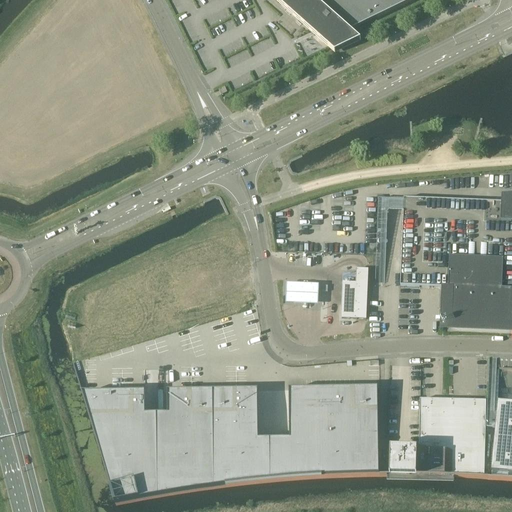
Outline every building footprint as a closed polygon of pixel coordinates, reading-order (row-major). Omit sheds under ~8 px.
[(273,0),(278,4),(279,2),(322,40),(326,44),(324,45),(335,55),(361,42),(350,32),(416,0),(273,0)] [(225,88),(219,91),(221,96),(227,93),(225,88)] [(403,217),(400,287),(442,289),(442,290),(453,290),(451,328),(510,331),(511,293),(511,292),(511,199),(505,200),(505,204),(404,200),(403,217)] [(342,305),(341,319),(356,320),(364,320),(366,320),(368,271),(366,271),(358,270),(356,270),(356,271),(356,284),(355,306),(342,305)] [(318,306),(319,286),(286,284),(285,304),(318,306)] [(290,441),(274,441),(275,482),(321,478),(368,477),(379,477),(379,476),(378,390),(289,391),(290,441)] [(168,416),(157,416),(158,498),(186,493),(214,489),(213,392),(167,393),(168,416)] [(258,392),(213,392),(214,489),(223,487),(262,483),(275,482),(274,441),(259,442),(258,392)] [(83,394),(82,394),(104,466),(116,506),(135,502),(147,500),(158,498),(157,416),(146,417),(145,393),(83,394)] [(420,401),(419,454),(397,454),(396,474),(407,475),(407,477),(379,476),(379,477),(488,479),(488,478),(484,478),(486,402),(420,401)] [(511,407),(498,406),(492,475),(511,477),(511,407)]
